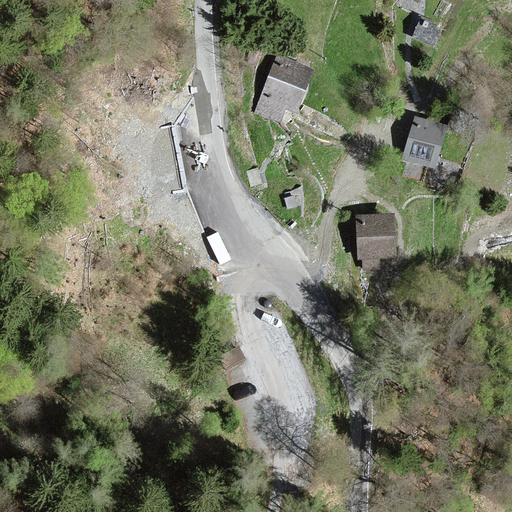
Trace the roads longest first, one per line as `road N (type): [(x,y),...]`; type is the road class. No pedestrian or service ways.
road 1 (unclassified): [(361,511),(364,393),(223,173),(202,0)]
road 2 (track): [(299,289),(320,261),(333,206),(370,148),(410,113)]
